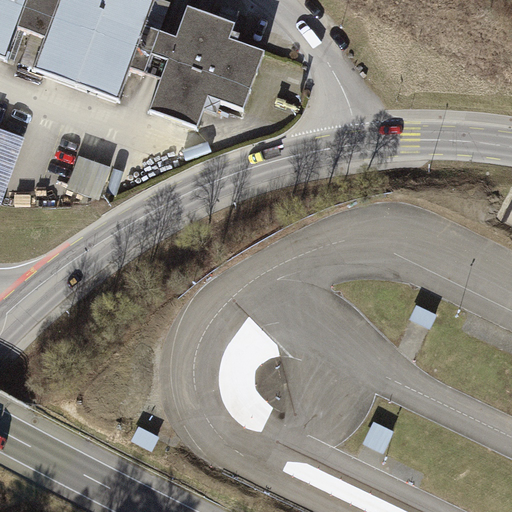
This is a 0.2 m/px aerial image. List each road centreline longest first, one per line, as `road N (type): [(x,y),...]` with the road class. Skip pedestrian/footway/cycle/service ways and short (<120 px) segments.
road 1 (primary): [(18,310),(155,210),(225,176),(359,144)]
road 2 (trunk): [(0,428),(158,511)]
road 3 (unclassified): [(274,0),(348,94),(359,144)]
road 4 (primary): [(359,144),(511,146)]
